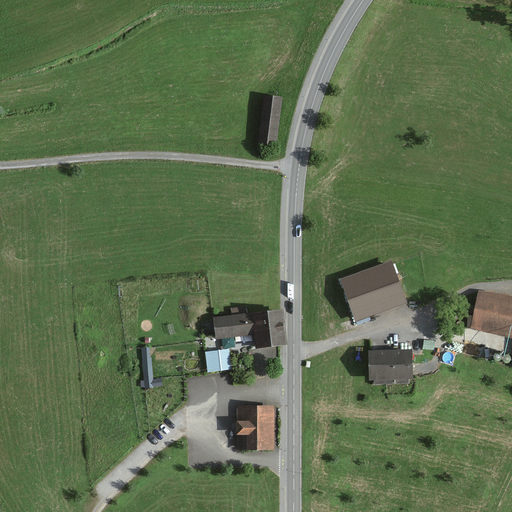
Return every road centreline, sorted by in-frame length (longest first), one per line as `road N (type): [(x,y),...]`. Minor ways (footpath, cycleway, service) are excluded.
road 1 (tertiary): [(296,167),(293,511)]
road 2 (unclassified): [(0,165),(173,155),(296,167)]
road 3 (tertiary): [(363,0),(324,71),(296,167)]
road 4 (track): [(186,416),(95,511)]
